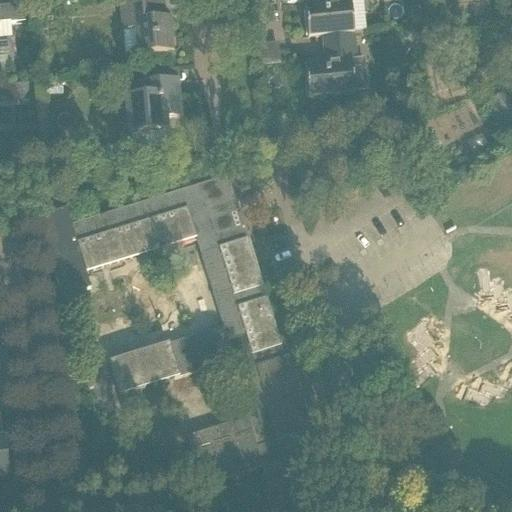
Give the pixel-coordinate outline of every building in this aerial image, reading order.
[(350,0),(352,0),(323,0),(324,2),(304,4),(307,39),(354,34),(350,0)] [(136,6),(119,8),(121,32),(132,31),(135,58),(152,57),(172,55),(169,20),(164,21),(162,4),(156,4),(136,6)] [(23,6),(0,7),(0,24),(24,22),(23,6)] [(350,61),(356,60),(354,34),(307,39),(322,38),(324,62),(304,64),(307,99),(354,95),(350,61)] [(175,83),(125,88),(129,135),(130,135),(132,154),(132,155),(172,151),(172,150),(170,131),(165,132),(163,119),(178,117),(175,83)] [(19,103),(32,102),(31,89),(18,91),(19,103)] [(511,111),(502,95),(485,106),(511,149),(511,111)] [(65,174),(77,172),(75,161),(64,162),(65,174)] [(37,220),(36,220),(61,300),(61,299),(90,291),(85,275),(195,241),(222,330),(108,365),(115,387),(123,414),(125,414),(145,408),(140,392),(233,363),(237,375),(231,377),(242,411),(244,411),(247,421),(187,439),(202,486),(203,489),(262,471),(268,490),(264,491),(270,511),(313,511),(300,467),(292,443),(291,439),(312,432),(289,358),(282,360),(278,349),(280,348),(265,300),(263,301),(260,289),(262,289),(247,241),(245,241),(241,230),(243,229),(240,218),(234,199),(227,178),(106,215),(71,226),(65,210),(37,220)] [(486,267),(477,269),(477,275),(480,295),(492,293),(489,273),(486,267)] [(501,277),(491,279),(491,285),(492,293),(494,304),(494,305),(495,305),(506,303),(503,283),(501,277)] [(409,348),(408,350),(414,358),(416,357),(426,350),(435,342),(427,333),(428,332),(421,322),(402,337),(401,340),(407,347),(410,347),(409,348)] [(412,362),(408,366),(414,374),(420,371),(425,366),(434,359),(435,358),(427,349),(416,358),(412,362)] [(408,381),(406,384),(413,391),(415,390),(418,388),(433,376),(433,375),(426,366),(411,379),(408,381)] [(99,368),(79,374),(93,419),(116,412),(109,389),(106,390),(99,368)] [(484,382),(480,393),(499,400),(505,401),(508,392),(503,389),(496,386),(484,382)] [(469,389),(465,400),(483,407),(489,408),(493,399),(487,396),(480,393),(469,389)]
